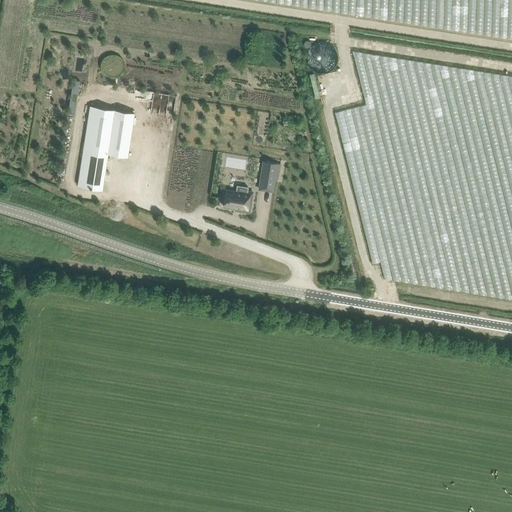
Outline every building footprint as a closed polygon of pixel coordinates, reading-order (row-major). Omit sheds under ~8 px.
[(320,73),(324,74),(329,73),(334,71),(337,67),(339,62),(339,57),(338,53),(335,49),(331,46),(326,44),(321,44),(317,46),(313,49),(310,53),(309,58),(310,63),(312,67),(315,71),(320,73)] [(511,74),(352,49),(363,104),(335,110),(347,165),(356,163),(349,162),(363,155),(367,129),(372,126),(373,120),(375,119),(373,115),(377,116),(378,111),(384,110),(386,106),(384,102),(390,103),(387,87),(415,73),(511,88),(511,74)] [(102,73),(105,76),(108,78),(112,78),(116,78),(120,76),(122,73),(124,69),(124,65),(123,62),(121,58),(118,56),(114,55),(110,55),(107,57),(104,59),(102,62),(101,65),(101,69),(102,73)] [(78,185),(102,189),(108,153),(129,156),(135,113),(91,106),(78,185)] [(264,161),(261,176),(275,178),(278,163),(280,164),(281,163),(275,162),(269,161),(270,160),(267,160),(267,161),(264,161)] [(234,193),(223,191),(221,207),(233,210),(233,211),(249,214),(252,192),(247,191),(247,188),(235,186),(234,193)] [(363,224),(371,263),(380,261),(383,278),(389,277),(386,259),(381,233),(373,235),(373,232),(369,233),(367,223),(363,224)]
